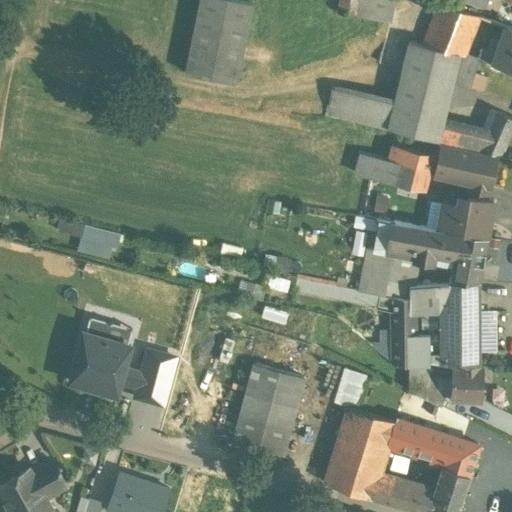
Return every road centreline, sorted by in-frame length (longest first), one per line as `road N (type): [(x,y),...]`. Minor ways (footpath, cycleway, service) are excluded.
road 1 (residential): [(386,511),(48,417),(0,447)]
road 2 (track): [(8,48),(263,95),(330,81),(389,97)]
